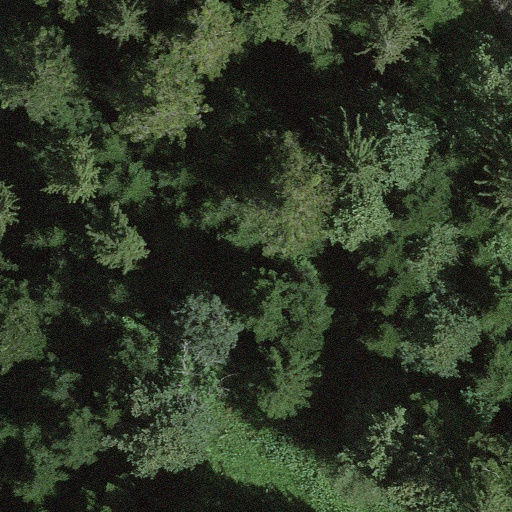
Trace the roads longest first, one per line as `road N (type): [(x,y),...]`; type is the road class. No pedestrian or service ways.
road 1 (track): [(0,38),(146,30),(207,42),(275,104),(312,171),(334,249),(317,482)]
road 2 (track): [(0,450),(128,441),(230,449),(317,482),(349,511)]
